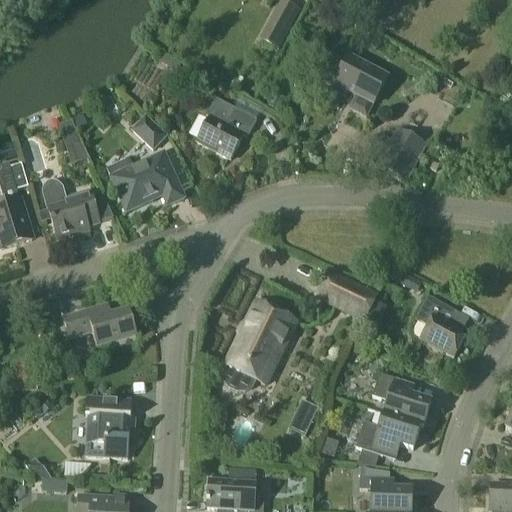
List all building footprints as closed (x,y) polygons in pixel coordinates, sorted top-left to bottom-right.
[(297,19),(280,9),(266,34),(284,43),(297,19)] [(348,59),(329,95),(345,103),(348,98),(357,103),(350,114),(366,123),(373,111),(374,112),(390,81),(348,59)] [(170,60),(165,69),(177,75),(182,66),(170,60)] [(197,145),(227,161),(223,169),(224,169),(228,162),(230,163),(246,134),(250,136),(257,124),(215,101),(205,120),(210,122),(197,145)] [(133,133),(153,153),(166,140),(146,120),(133,133)] [(72,166),(86,162),(77,125),(62,129),(72,166)] [(379,168),(382,170),(406,184),(427,150),(399,134),(379,168)] [(106,172),(126,215),(153,203),(154,200),(161,196),(167,209),(184,201),(163,156),(133,170),(129,162),(106,172)] [(0,247),(1,252),(32,243),(17,193),(28,190),(21,167),(9,170),(4,173),(0,178),(0,189),(5,207),(0,208),(0,247)] [(48,213),(57,244),(76,238),(74,234),(99,226),(89,195),(64,203),(61,191),(58,189),(55,186),(52,186),(48,187),(45,190),(43,193),(43,196),(48,213)] [(410,281),(406,290),(409,292),(411,288),(418,292),(421,287),(410,281)] [(335,309),(364,323),(375,300),(347,286),(335,309)] [(413,321),(428,330),(421,344),(453,362),(466,339),(442,326),(449,312),(426,299),(413,321)] [(256,306),(225,369),(226,370),(222,377),(224,385),(229,392),(236,396),(244,396),(252,392),(255,384),(265,389),(295,326),(256,306)] [(107,308),(63,322),(69,343),(92,336),(97,353),(136,342),(128,315),(110,320),(107,308)] [(13,396),(37,393),(34,367),(10,370),(13,396)] [(384,417),(423,430),(430,406),(410,400),(413,388),(379,377),(372,400),(388,405),(384,417)] [(46,402),(39,408),(45,415),(51,410),(46,402)] [(85,420),(89,420),(86,460),(127,462),(129,445),(133,446),(133,432),(128,432),(129,423),(130,423),(131,405),(86,402),(85,420)] [(290,432),(307,440),(320,412),(303,404),(290,432)] [(384,417),(380,430),(363,425),(355,451),(393,464),(398,448),(413,453),(420,430),(422,431),(423,430),(384,417)] [(29,468),(25,471),(33,479),(35,479),(43,472),(40,469),(29,468)] [(410,511),(411,495),(393,494),(393,482),(389,482),(360,481),(359,481),(359,493),(371,494),(370,511),(410,511)] [(42,499),(68,499),(68,483),(42,483),(42,499)] [(263,511),(264,502),(254,502),(255,488),(209,485),(209,488),(205,490),(205,497),(208,501),(208,504),(206,504),(206,508),(207,508),(206,511),(263,511)] [(511,511),(511,487),(490,487),(489,511),(511,511)] [(128,511),(129,499),(114,498),(114,501),(78,499),(77,511),(128,511)]
